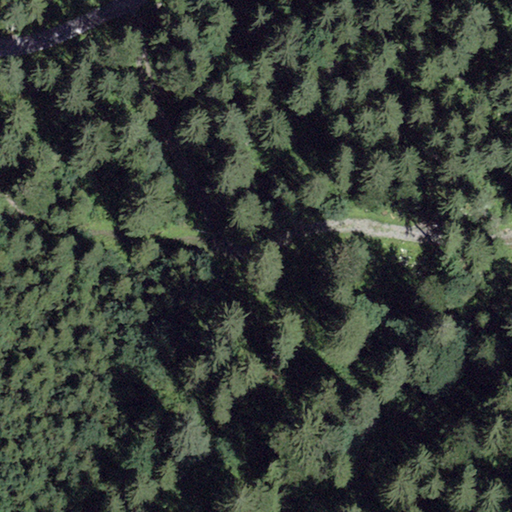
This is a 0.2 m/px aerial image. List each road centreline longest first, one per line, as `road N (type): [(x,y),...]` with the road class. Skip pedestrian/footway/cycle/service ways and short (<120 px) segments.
road 1 (track): [(0,205),(37,224),(215,249),(255,250),(324,223),(511,239)]
road 2 (track): [(0,45),(49,35),(126,0)]
